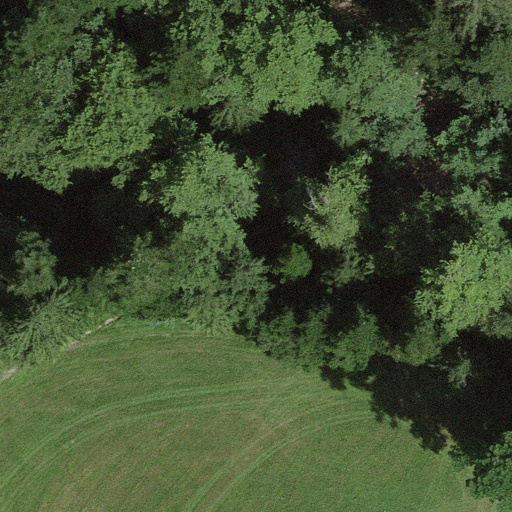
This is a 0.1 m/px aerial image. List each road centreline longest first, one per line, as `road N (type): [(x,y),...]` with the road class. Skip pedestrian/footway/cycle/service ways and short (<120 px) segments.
road 1 (track): [(0,374),(103,319),(286,248),(337,196),(446,116)]
road 2 (track): [(315,349),(191,330),(125,331),(42,347)]
road 3 (track): [(446,116),(348,0)]
